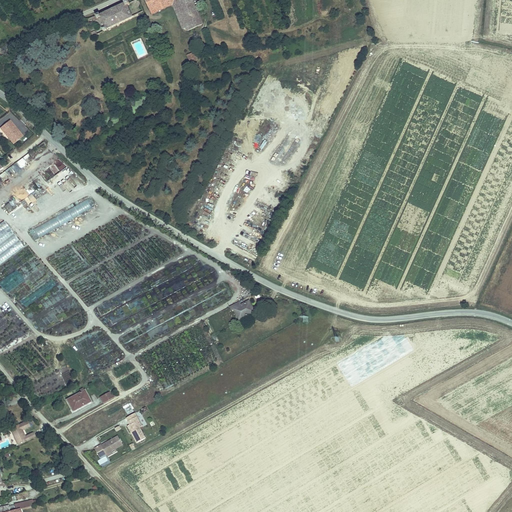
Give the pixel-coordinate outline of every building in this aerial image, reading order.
[(98,12),(93,14),(95,20),(97,19),(101,28),(99,29),(100,32),(105,30),(104,28),(129,17),(125,7),(132,4),(133,5),(138,3),(136,0),(134,0),(127,3),(126,1),(122,2),(122,4),(99,15),(98,12)] [(145,0),(148,8),(168,0),(172,0),(184,28),(185,32),(200,26),(190,0),(145,0)] [(172,0),(168,0),(148,8),(150,13),(170,5),(180,29),(184,28),(172,0)] [(194,52),(186,55),(189,63),(197,60),(194,52)] [(14,150),(25,142),(12,126),(7,129),(9,132),(3,136),(14,150)] [(25,143),(25,142),(14,150),(15,151),(25,143)] [(47,182),(67,169),(60,158),(39,172),(47,182)] [(73,178),(70,181),(75,187),(78,184),(73,178)] [(16,197),(20,203),(38,188),(34,182),(16,197)] [(9,210),(17,204),(13,200),(6,206),(9,210)] [(29,229),(33,238),(91,211),(87,202),(29,229)] [(0,264),(24,248),(5,221),(0,224),(0,264)] [(240,305),(238,301),(229,306),(231,310),(233,309),(238,319),(254,311),(248,301),(240,305)] [(99,397),(103,404),(114,398),(110,391),(99,397)] [(84,393),(66,403),(72,412),(78,409),(79,411),(90,404),(84,393)] [(128,415),(134,411),(129,404),(123,408),(128,415)] [(143,441),(137,430),(139,429),(134,419),(125,424),(127,428),(125,429),(128,435),(129,434),(130,436),(129,437),(134,446),(143,441)] [(19,447),(36,439),(34,435),(26,439),(23,432),(31,428),(28,423),(11,431),(19,447)] [(114,452),(121,448),(115,439),(92,452),(98,461),(104,457),(114,452)] [(30,510),(28,503),(11,507),(12,510),(18,509),(19,511),(30,510)]
